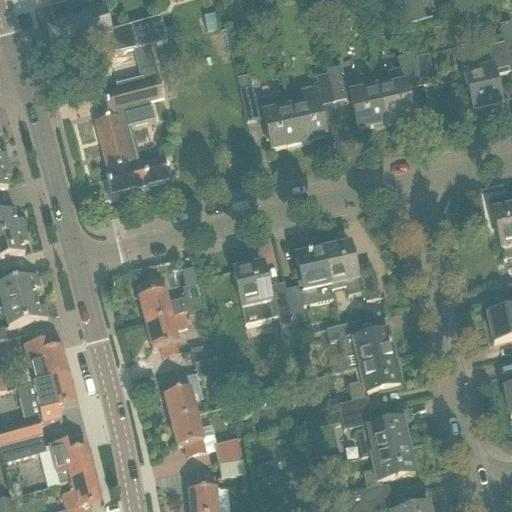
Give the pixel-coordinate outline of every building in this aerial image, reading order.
[(418,0),(393,0),(395,6),(402,30),(425,23),(418,0)] [(54,26),(46,29),(54,54),(73,48),(107,38),(110,37),(111,37),(106,18),(93,22),(91,16),(77,20),(72,4),(50,10),(54,23),(54,26)] [(217,32),(213,18),(202,21),(206,35),(217,32)] [(135,51),(166,44),(159,19),(128,28),(135,51)] [(511,45),(503,47),(510,75),(511,74),(511,45)] [(510,75),(503,47),(474,53),(476,64),(466,66),(462,67),(468,94),(472,114),(499,108),(493,79),(497,78),(510,75)] [(150,49),(133,53),(137,67),(154,63),(150,49)] [(375,87),(384,128),(411,122),(404,93),(421,89),(414,61),(413,57),(396,60),(399,73),(388,76),(389,84),(375,87)] [(416,60),(414,61),(421,89),(433,86),(427,58),(416,60)] [(338,71),(326,74),(327,78),(333,106),(345,103),(346,106),(350,105),(357,134),(384,128),(375,87),(374,81),(358,84),(358,81),(341,85),(338,71)] [(327,78),(315,80),(318,92),(322,109),(333,106),(327,78)] [(112,115),(114,120),(95,125),(108,177),(106,178),(111,196),(133,190),(134,193),(147,190),(147,187),(168,181),(164,163),(153,166),(151,158),(148,152),(143,149),(137,148),(133,149),(128,131),(140,128),(140,130),(145,128),(145,126),(146,126),(151,123),(155,120),(157,117),(159,112),(159,105),(159,103),(163,101),(159,83),(143,87),(141,81),(116,87),(118,94),(104,98),(108,115),(112,115)] [(252,90),(239,93),(246,126),(260,123),(259,122),(263,121),(270,154),(297,148),(286,101),(272,105),(271,101),(256,105),(252,90)] [(301,98),(286,101),(297,148),(324,142),(317,110),(322,109),(318,92),(301,96),(301,98)] [(8,168),(0,170),(0,193),(7,192),(4,182),(11,180),(8,168)] [(511,211),(492,216),(503,265),(511,262),(511,211)] [(0,240),(25,234),(22,223),(15,224),(13,214),(0,217),(0,240)] [(28,246),(25,234),(0,240),(0,263),(24,257),(21,248),(28,246)] [(362,305),(362,306),(378,302),(371,274),(355,278),(355,277),(348,249),(321,255),(329,289),(330,294),(345,291),(347,300),(360,297),(362,305)] [(321,255),(294,262),(305,310),(317,307),(333,304),(330,294),(329,289),(321,255)] [(292,328),(284,294),(268,298),(261,269),(232,276),(243,321),(259,317),(261,325),(277,322),(279,331),(292,328)] [(36,279),(17,284),(0,288),(0,302),(2,310),(35,302),(33,293),(39,291),(36,279)] [(170,321),(170,320),(188,316),(204,312),(198,287),(181,292),(184,302),(167,306),(161,284),(136,290),(139,301),(138,302),(145,328),(170,321)] [(305,325),(301,311),(297,291),(284,294),(292,328),(293,327),(305,325)] [(38,311),(35,302),(2,310),(8,332),(28,327),(47,322),(44,309),(38,311)] [(511,313),(487,319),(493,347),(511,342),(511,313)] [(184,317),(170,321),(145,328),(151,354),(160,352),(162,363),(180,359),(174,335),(188,331),(184,317)] [(284,352),(285,352),(284,350),(297,347),(297,349),(298,349),(293,327),(292,328),(279,331),(284,352)] [(354,327),(335,331),(325,333),(328,346),(337,344),(345,375),(359,372),(392,364),(386,337),(358,343),(354,327)] [(32,388),(66,380),(59,352),(51,354),(48,344),(23,350),(32,388)] [(199,351),(190,354),(193,367),(216,362),(213,348),(199,351)] [(216,362),(193,367),(196,381),(219,375),(216,362)] [(392,364),(359,372),(362,386),(348,389),(351,406),(337,409),(340,422),(368,415),(365,403),(367,403),(366,398),(399,391),(392,364)] [(30,406),(37,404),(43,427),(59,423),(57,413),(74,408),(66,380),(45,385),(32,388),(26,390),(30,406)] [(163,400),(169,426),(196,419),(193,419),(190,407),(193,407),(187,382),(168,386),(171,397),(163,400)] [(371,427),(368,415),(340,422),(343,434),(371,427)] [(206,457),(196,419),(169,426),(176,452),(184,449),(187,461),(206,457)] [(250,424),(239,427),(242,438),(253,435),(250,423),(250,424)] [(0,451),(41,440),(37,424),(0,434),(0,451)] [(353,436),(349,441),(357,446),(361,462),(369,461),(407,452),(400,425),(353,436)] [(41,440),(0,451),(0,455),(3,467),(45,455),(41,440)] [(237,443),(213,449),(214,454),(217,467),(241,462),(238,446),(237,443)] [(70,486),(92,480),(85,452),(68,456),(65,446),(49,450),(59,489),(70,486)] [(407,452),(369,461),(372,476),(361,478),(365,494),(345,498),(348,511),(388,502),(384,485),(413,479),(407,452)] [(241,462),(217,467),(221,483),(244,478),(244,475),(241,462)] [(92,480),(70,486),(73,496),(62,499),(65,511),(86,511),(99,508),(92,480)] [(216,511),(213,482),(195,484),(196,495),(188,496),(189,511),(216,511)] [(352,510),(348,511),(426,511),(426,510),(417,511),(390,511),(388,502),(352,510)]
